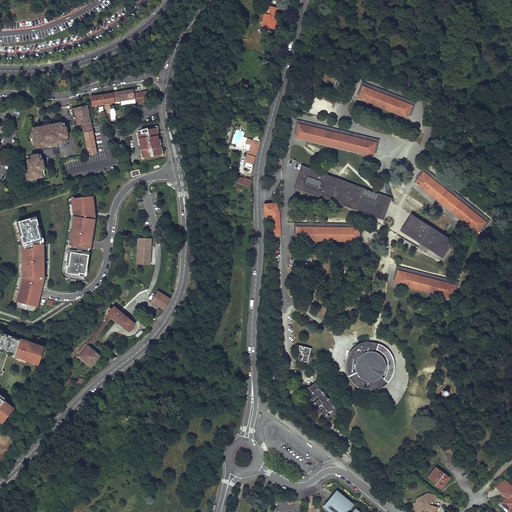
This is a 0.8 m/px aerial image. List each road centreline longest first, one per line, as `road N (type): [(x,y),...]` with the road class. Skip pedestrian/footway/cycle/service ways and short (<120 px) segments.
road 1 (tertiary): [(302,0),(258,166),(251,364)]
road 2 (unclassified): [(185,223),(181,286),(163,322),(0,483)]
road 3 (unclassified): [(170,0),(126,45),(76,64),(0,70)]
road 4 (residential): [(142,179),(116,201),(94,285),(78,295),(40,292)]
road 5 (residential): [(166,80),(58,99),(0,93)]
road 6 (residential): [(391,511),(339,470),(304,485),(268,472)]
road 7 (residential): [(142,179),(157,236),(156,270),(144,296)]
